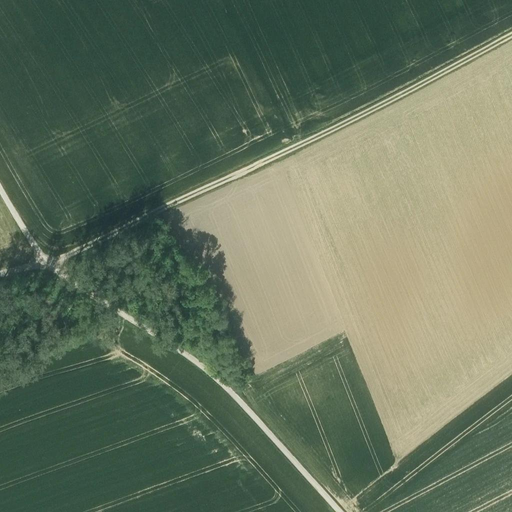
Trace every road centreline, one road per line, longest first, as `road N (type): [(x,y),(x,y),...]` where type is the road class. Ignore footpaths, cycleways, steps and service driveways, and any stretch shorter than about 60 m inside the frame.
road 1 (track): [(511,35),(123,227),(0,274)]
road 2 (track): [(0,180),(48,261),(200,363),(340,511)]
